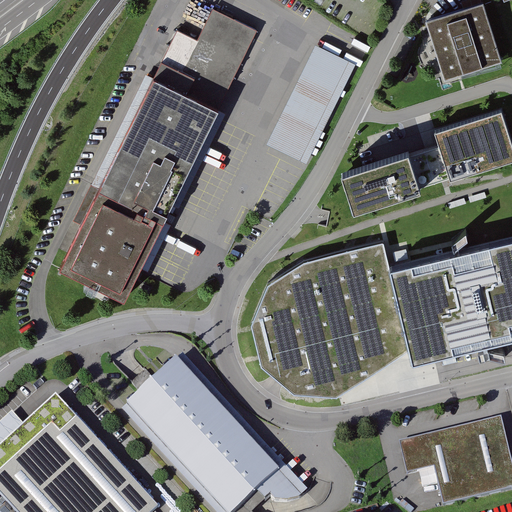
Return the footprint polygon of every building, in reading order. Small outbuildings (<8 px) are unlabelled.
[(481,2),(428,20),(447,77),(500,60),(481,2)] [(255,28),(211,7),(195,37),(174,27),(55,269),(120,301),(166,208),(255,28)] [(354,62),(313,42),(266,140),(307,160),(354,62)] [(341,173),(354,215),(511,166),(511,135),(505,112),(436,133),(441,149),(412,158),(410,151),(341,173)] [(511,238),(390,268),(410,351),(412,363),(511,339),(511,238)] [(390,268),(384,242),(303,261),(269,283),(252,328),(263,370),(296,395),(338,397),(410,351),(390,268)] [(300,499),(307,491),(183,355),(149,387),(127,407),(224,511),(235,511),(250,499),(256,493),(264,501),(270,496),(275,503),(288,503),(300,499)] [(154,511),(158,508),(56,397),(0,447),(0,495),(15,511),(154,511)] [(511,461),(502,420),(399,444),(407,477),(435,471),(444,508),(511,491),(511,461)]
